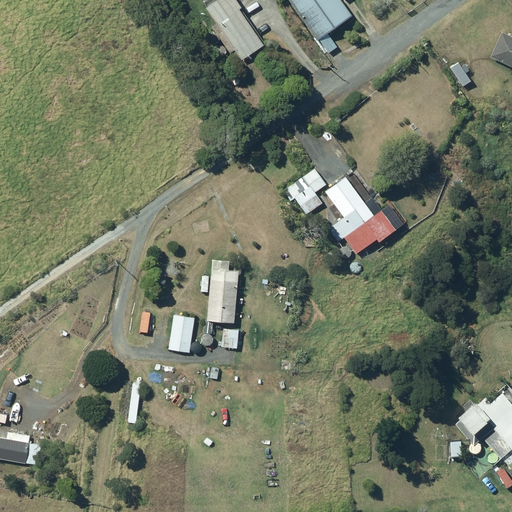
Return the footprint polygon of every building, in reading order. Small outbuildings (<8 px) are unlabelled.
[(204,0),(243,58),(265,43),(235,0),(204,0)] [(345,0),(288,0),(319,42),(356,16),(345,0)] [(325,189),(330,186),(317,168),(285,190),(293,202),(297,199),(306,214),(325,201),(319,194),(325,189)] [(330,186),(325,189),(344,216),(328,227),(339,244),(348,238),(358,252),(381,237),(384,242),(402,229),(377,194),(369,199),(350,172),(330,186)] [(233,260),(214,258),(209,320),(238,323),(243,268),(233,267),(233,260)] [(195,315),(175,313),(171,349),(191,352),(195,315)] [(241,328),(223,328),(222,356),(230,356),(231,347),(240,348),(241,328)] [(493,405),(487,398),(463,420),(481,440),(486,434),(504,454),(501,456),(511,467),(511,396),(508,392),(493,405)] [(8,438),(0,436),(0,457),(35,465),(39,445),(29,442),(30,434),(10,429),(8,438)]
